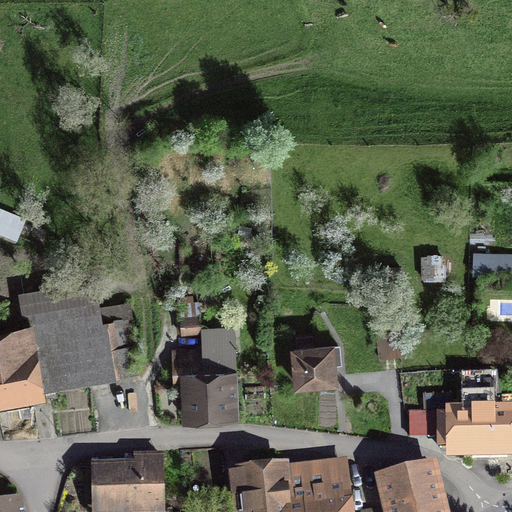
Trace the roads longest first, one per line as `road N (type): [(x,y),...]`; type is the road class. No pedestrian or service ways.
road 1 (residential): [(37,447),(327,438),(448,466),(487,511)]
road 2 (track): [(148,441),(141,286),(117,136)]
